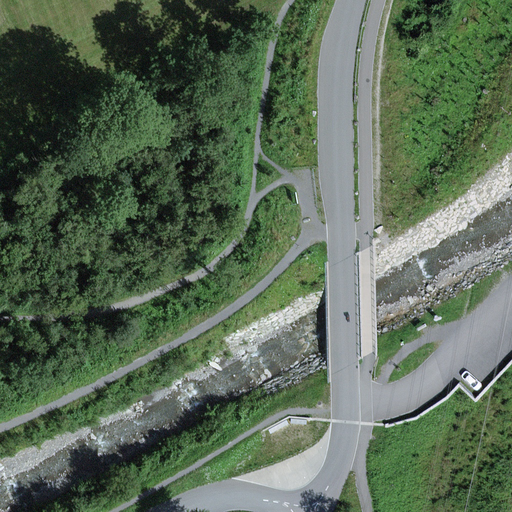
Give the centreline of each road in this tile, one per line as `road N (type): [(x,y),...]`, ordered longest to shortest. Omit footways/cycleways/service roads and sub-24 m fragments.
road 1 (unclassified): [(316,511),(346,431),(336,77),(347,0)]
road 2 (track): [(341,186),(261,287),(218,318),(75,398),(0,429)]
